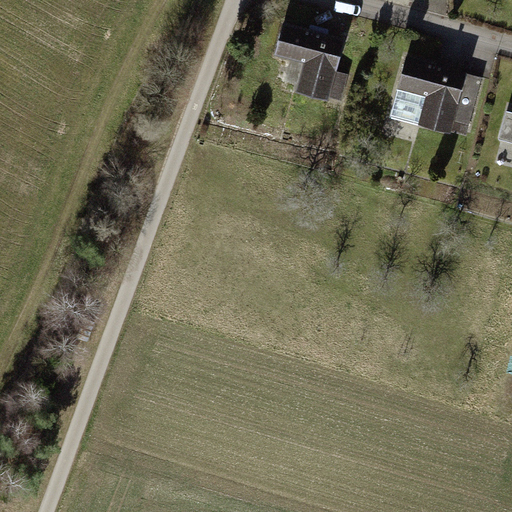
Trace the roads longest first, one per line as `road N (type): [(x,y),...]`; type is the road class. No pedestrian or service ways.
road 1 (track): [(46,511),(240,0)]
road 2 (residential): [(511,45),(339,0)]
